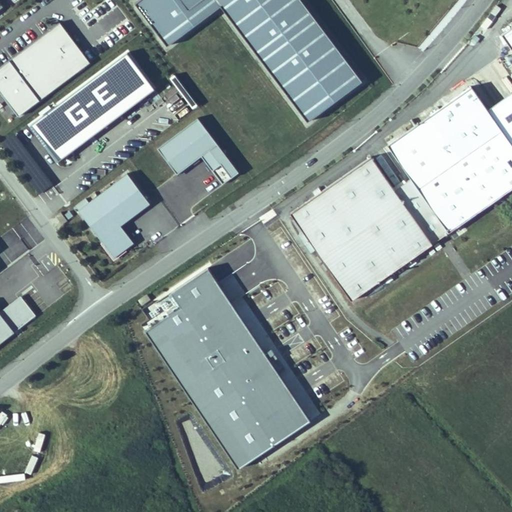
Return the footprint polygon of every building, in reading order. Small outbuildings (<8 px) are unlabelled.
[(218,2),(307,121),(362,80),(301,0),(134,0),(166,42),(218,2)] [(502,7),(496,4),(491,12),(496,15),(502,7)] [(59,21),(0,65),(0,91),(17,114),(88,60),(59,21)] [(511,47),(511,22),(501,31),(511,47)] [(155,91),(128,55),(32,126),(59,162),(155,91)] [(372,155),(290,210),(349,298),(511,187),(511,144),(488,108),(472,85),(388,143),(411,176),(394,188),(372,155)] [(511,90),(488,108),(511,144),(511,90)] [(0,110),(8,122),(17,115),(0,93),(0,110)] [(242,170),(201,114),(160,144),(181,172),(205,155),(225,182),(242,170)] [(128,172),(79,209),(114,257),(134,242),(121,225),(150,203),(128,172)] [(166,182),(158,188),(167,200),(175,194),(166,182)] [(68,220),(61,211),(56,215),(63,224),(68,220)] [(462,260),(456,264),(464,276),(469,272),(462,260)] [(314,419),(211,267),(174,291),(183,305),(147,329),(240,468),(314,419)] [(151,299),(148,293),(139,300),(142,305),(151,299)] [(21,297),(0,313),(0,315),(15,334),(37,316),(21,297)] [(0,315),(0,345),(15,334),(0,315)]
